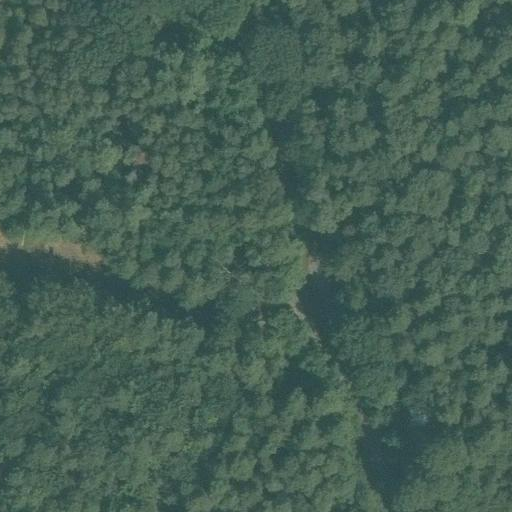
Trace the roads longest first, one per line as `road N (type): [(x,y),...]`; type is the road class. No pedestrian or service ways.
road 1 (unclassified): [(344,333),(0,261)]
road 2 (unclassified): [(344,333),(242,0)]
road 3 (unclassified): [(398,511),(344,333)]
